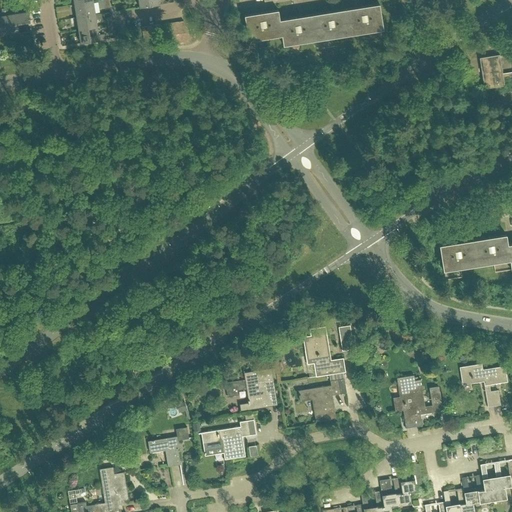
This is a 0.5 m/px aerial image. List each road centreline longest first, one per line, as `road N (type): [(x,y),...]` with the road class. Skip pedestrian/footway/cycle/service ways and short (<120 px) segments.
road 1 (tertiary): [(0,483),(358,249)]
road 2 (tertiary): [(289,156),(0,371)]
road 3 (tertiary): [(511,1),(302,147)]
road 4 (residential): [(219,491),(257,478),(306,439),(353,430),(397,447)]
road 5 (tertiary): [(369,242),(511,156)]
road 6 (unclassified): [(199,58),(57,74)]
